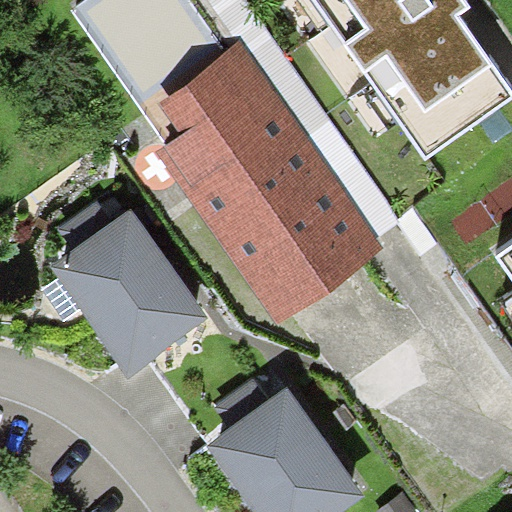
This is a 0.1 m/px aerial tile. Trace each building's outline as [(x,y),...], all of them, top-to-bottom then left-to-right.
[(193,0),(78,0),(279,291),(357,237),(308,166),(272,114),(244,73),(264,59),(233,13),(212,27),(193,0)] [(319,0),(428,152),(511,91),(511,68),(471,10),(484,0),(319,0)] [(288,103),(272,114),(308,166),(324,155),(288,103)] [(174,280),(125,214),(62,260),(130,353),(193,307),(174,280)] [(511,233),(496,245),(511,267),(511,233)] [(305,420),(285,393),(221,441),(273,511),(314,511),(353,483),(305,420)]
